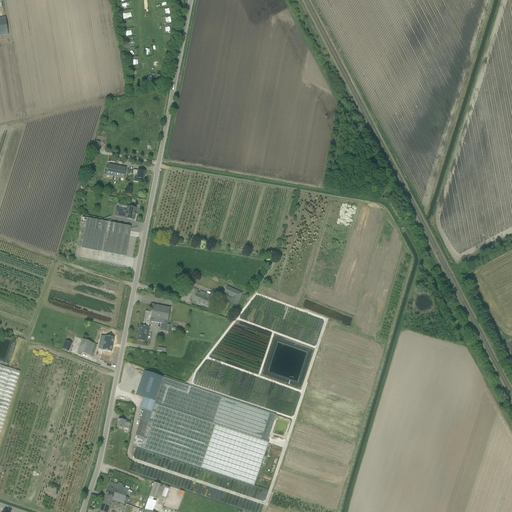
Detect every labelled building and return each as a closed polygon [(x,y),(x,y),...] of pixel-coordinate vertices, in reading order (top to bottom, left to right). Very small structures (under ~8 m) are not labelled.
[(6,17),(0,17),(0,36),(8,35),(6,17)] [(124,179),(126,168),(109,165),(107,176),(124,179)] [(143,180),(145,172),(138,171),(134,170),(133,174),(137,175),(137,178),(135,178),(134,182),(140,183),(141,179),(143,180)] [(116,209),(115,216),(125,218),(125,219),(134,221),(135,216),(134,216),(134,214),(135,214),(135,213),(135,208),(128,207),(127,211),(116,209)] [(125,257),(131,227),(87,219),(81,248),(125,257)] [(229,303),(237,306),(242,294),(227,287),(224,294),(232,298),(229,303)] [(198,290),(194,289),(190,299),(210,308),(213,301),(209,299),(210,296),(200,291),(199,293),(197,292),(198,290)] [(162,324),(161,331),(168,333),(170,325),(167,325),(171,308),(153,305),(151,312),(150,322),(162,324)] [(146,311),(143,323),(149,325),(150,322),(151,312),(146,311)] [(140,326),(137,340),(146,342),(149,328),(149,325),(143,323),(143,326),(140,326)] [(111,352),(114,339),(105,337),(104,342),(100,341),(100,346),(103,347),(103,351),(111,352)] [(78,351),(89,356),(93,344),(82,340),(78,351)] [(72,343),(65,341),(62,350),(69,352),(72,343)] [(0,434),(20,373),(0,366),(0,434)] [(269,443),(267,442),(276,416),(164,378),(162,383),(161,383),(163,378),(144,372),(136,395),(144,398),(140,408),(144,410),(135,436),(136,437),(133,444),(137,445),(136,447),(254,486),(269,443)] [(131,422),(126,421),(119,419),(117,427),(124,428),(129,429),(130,426),(131,422)] [(155,478),(157,470),(184,477),(184,475),(174,472),(175,468),(163,465),(164,462),(159,461),(134,455),(130,471),(155,478)] [(131,491),(110,483),(110,482),(104,498),(111,501),(113,498),(127,503),(129,498),(126,497),(127,494),(130,495),(131,491)] [(107,511),(111,501),(104,498),(99,511),(107,511)]
